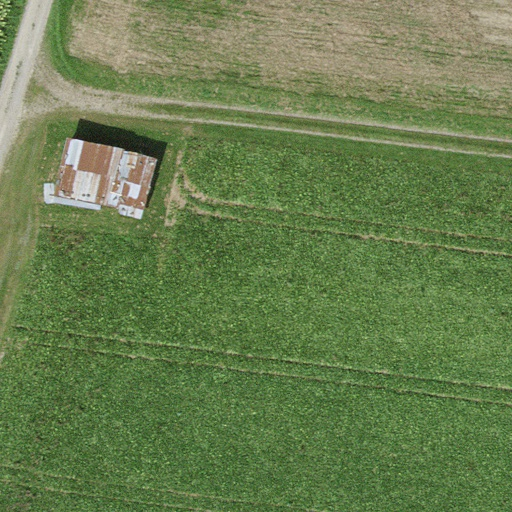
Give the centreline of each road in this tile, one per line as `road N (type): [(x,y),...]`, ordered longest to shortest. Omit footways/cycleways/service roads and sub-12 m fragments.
road 1 (track): [(14,100),(511,155)]
road 2 (track): [(0,145),(46,0)]
